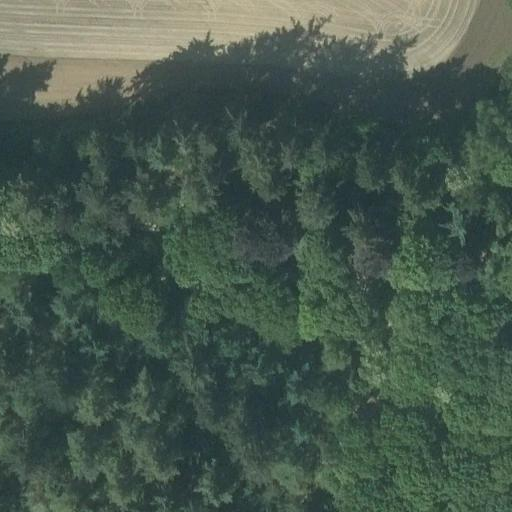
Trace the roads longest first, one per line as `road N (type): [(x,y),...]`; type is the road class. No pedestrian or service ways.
road 1 (track): [(475,261),(0,210)]
road 2 (track): [(389,252),(344,511)]
